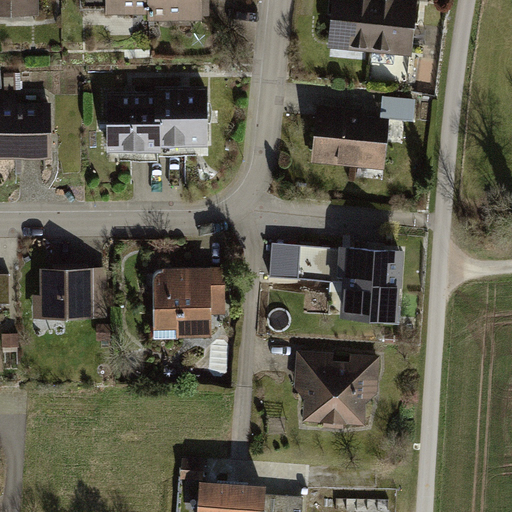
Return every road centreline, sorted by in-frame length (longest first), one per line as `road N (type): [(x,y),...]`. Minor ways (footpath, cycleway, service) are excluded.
road 1 (unclassified): [(466,0),(423,511)]
road 2 (residential): [(0,226),(189,224),(243,207),(263,167),(280,0)]
